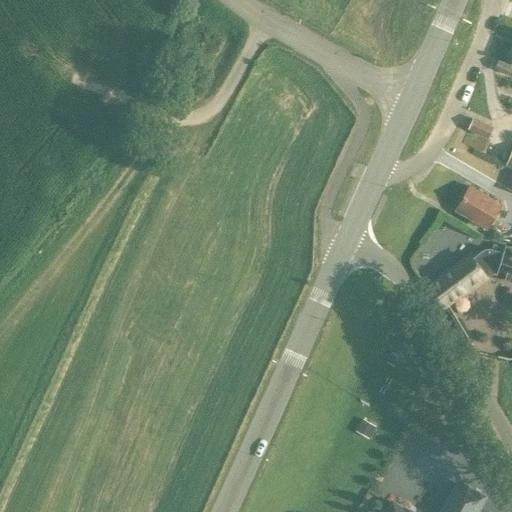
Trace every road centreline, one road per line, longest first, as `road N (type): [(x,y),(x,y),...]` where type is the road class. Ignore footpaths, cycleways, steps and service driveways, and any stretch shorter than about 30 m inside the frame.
road 1 (secondary): [(225,511),(348,239)]
road 2 (unclassified): [(511,446),(431,311),(348,239)]
road 3 (unclassified): [(410,103),(236,0)]
road 4 (secondary): [(348,239),(410,103)]
road 5 (track): [(265,20),(218,101),(189,119)]
